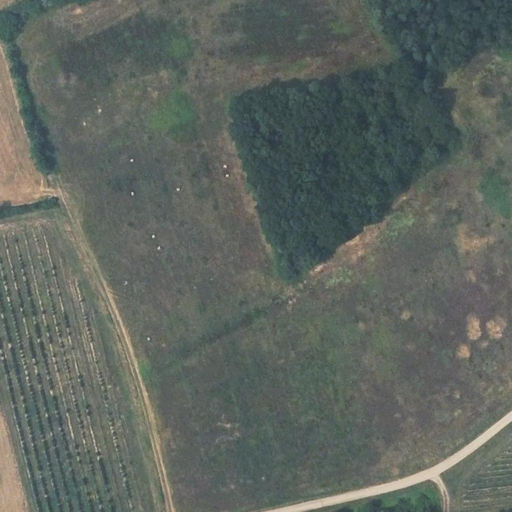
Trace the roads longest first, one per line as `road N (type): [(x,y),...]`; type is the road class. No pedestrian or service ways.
road 1 (track): [(50,191),(61,195),(122,340),(171,511)]
road 2 (unclassified): [(277,511),(414,480),(511,415)]
